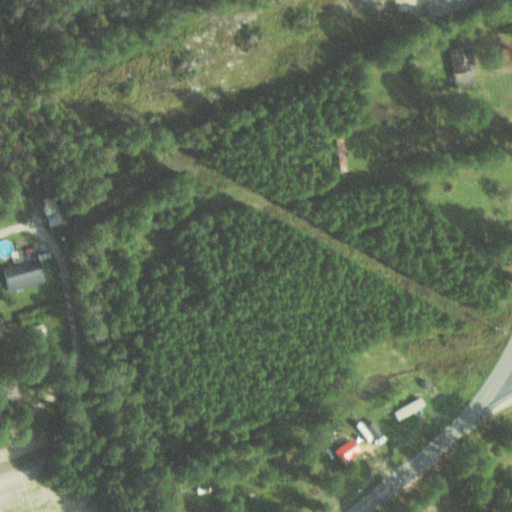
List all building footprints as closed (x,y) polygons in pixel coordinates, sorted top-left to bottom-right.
[(446,48),(453,88),(471,85),(467,59),(458,60),(456,46),(446,48)] [(328,172),(345,171),(343,138),(327,139),(328,172)] [(0,267),(0,271),(6,292),(42,282),(35,258),(0,267)] [(422,406),(418,398),(391,412),(395,420),(422,406)] [(371,439),(379,436),(372,421),(365,424),(371,439)] [(331,450),(337,463),(357,453),(349,436),(339,442),(341,445),(331,450)]
